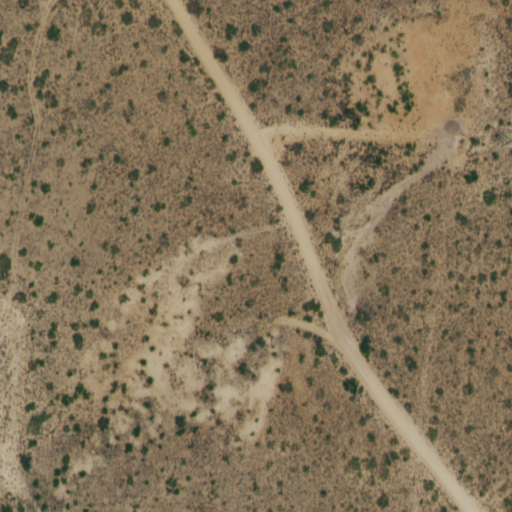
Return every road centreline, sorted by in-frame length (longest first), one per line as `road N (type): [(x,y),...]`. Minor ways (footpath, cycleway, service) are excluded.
road 1 (residential): [(474,511),(399,417),(332,307),(278,176),(177,0)]
road 2 (residential): [(278,176),(511,171)]
